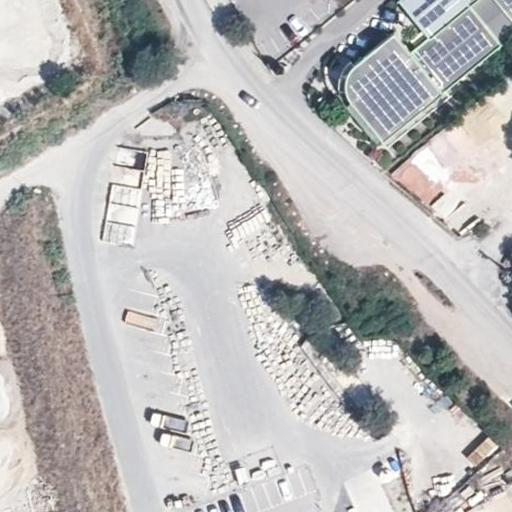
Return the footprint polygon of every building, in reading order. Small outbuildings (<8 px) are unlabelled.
[(403,26),(365,60),(379,77),(359,94),(394,134),(511,34),(511,0),(413,0),(438,29),(419,46),(403,26)] [(365,60),(364,60),(356,66),(354,71),(352,76),(352,82),(355,90),(359,94),(379,77),(365,60)] [(439,179),(453,147),(428,136),(414,167),(439,179)] [(146,167),(148,150),(118,146),(116,163),(146,167)] [(106,240),(134,241),(135,208),(140,209),(141,167),(109,166),(106,240)] [(130,346),(128,357),(161,366),(164,355),(130,346)] [(170,405),(171,394),(139,391),(138,402),(170,405)] [(471,420),(452,437),(462,448),(459,451),(470,463),(492,444),(471,420)]
